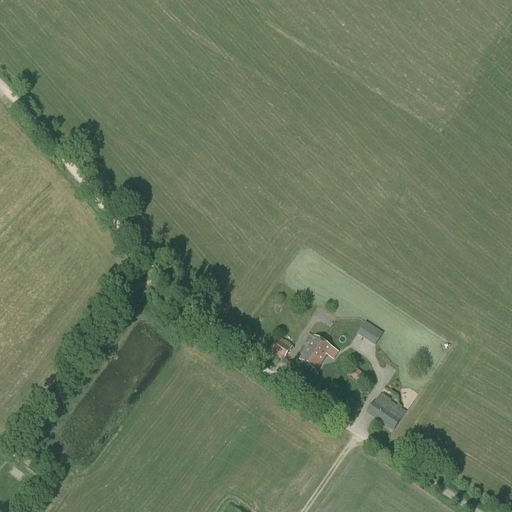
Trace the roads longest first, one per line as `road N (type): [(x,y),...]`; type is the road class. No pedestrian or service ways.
road 1 (track): [(259,366),(211,327),(4,90)]
road 2 (unclassified): [(475,511),(259,366)]
